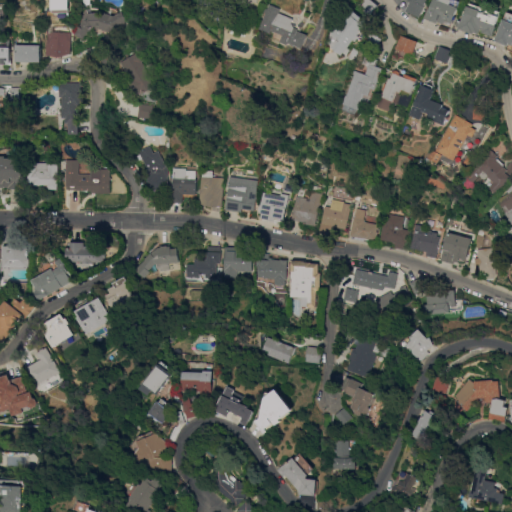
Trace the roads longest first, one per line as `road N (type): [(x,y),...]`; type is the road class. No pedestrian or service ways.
road 1 (residential): [(218,504),(183,467),(184,440),(199,422),(217,420),(243,433),(303,506),(344,511),(375,494),(438,357),(472,340),(511,347)]
road 2 (residential): [(511,303),(394,258),(210,224),(0,220)]
road 3 (residential): [(511,434),(486,426),(472,431),(424,511),(218,504),(208,511)]
road 4 (residential): [(139,222),(142,189),(99,134),(94,55),(0,76)]
road 5 (residential): [(0,354),(43,308),(130,254),(139,222)]
road 6 (residential): [(511,91),(504,58),(437,38),(395,0)]
road 7 (residential): [(324,399),(332,250)]
